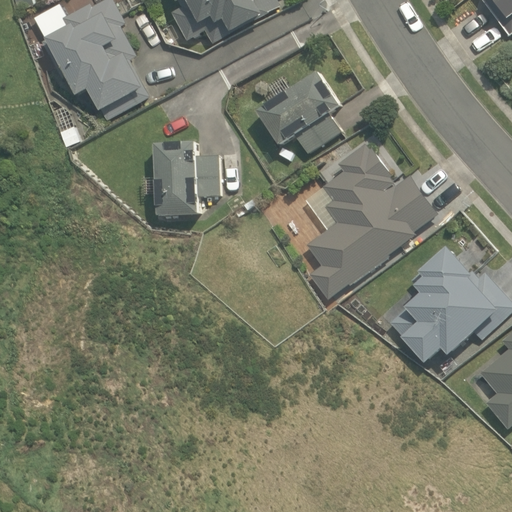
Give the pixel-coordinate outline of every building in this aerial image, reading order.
[(36,5),(34,0),(15,0),(18,9),(36,5)] [(107,120),(152,97),(133,60),(138,57),(123,26),(129,23),(116,0),(106,0),(94,7),(92,3),(65,17),(70,27),(48,38),(49,41),(46,43),(76,100),(92,92),(107,120)] [(180,0),(185,9),(174,15),(188,41),(206,32),(213,45),(282,9),(277,0),(180,0)] [(511,0),(486,0),(511,33),(511,0)] [(321,73),(261,111),(284,147),(299,138),(310,155),(342,135),(330,115),(343,106),(321,73)] [(161,215),(201,214),(201,199),(221,198),(220,156),(198,156),(198,142),(159,143),(161,215)] [(312,274),(330,299),(420,234),(417,231),(440,214),(412,175),(396,186),(394,183),(398,181),(395,177),(399,174),(378,146),(375,149),(370,142),(341,163),(346,170),(326,185),(336,200),(328,206),(340,222),(309,244),(324,265),(312,274)] [(421,291),(390,321),(428,362),(446,345),(453,354),(472,339),(482,342),(511,314),(511,300),(487,272),(476,275),(449,246),(412,281),(421,291)] [(511,346),(511,349),(483,372),(499,392),(487,402),(509,430),(511,427),(511,332),(505,338),(511,346)]
